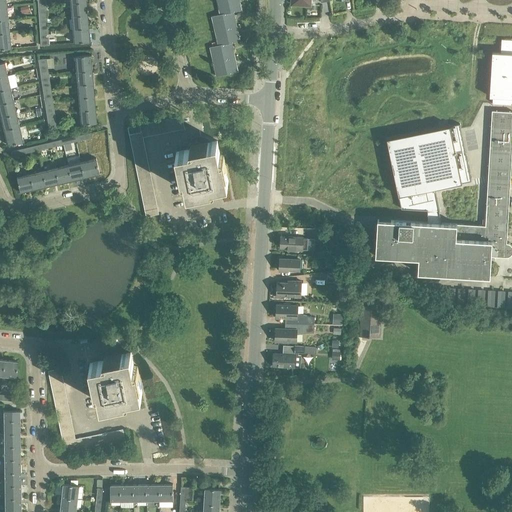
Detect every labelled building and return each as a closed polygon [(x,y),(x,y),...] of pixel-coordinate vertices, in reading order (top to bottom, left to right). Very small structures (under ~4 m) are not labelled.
[(238,5),(236,0),(222,0),(220,0),(217,1),(219,9),(222,9),(223,14),(223,15),(231,13),(242,11),(240,4),(238,5)] [(87,3),(72,5),(73,17),(88,16),(87,3)] [(0,8),(0,21),(8,20),(7,7),(0,8)] [(217,25),(218,31),(234,28),(235,28),(237,27),(235,21),(233,21),(231,13),(223,15),(223,14),(212,17),(214,26),(217,25)] [(73,17),(74,30),(89,29),(88,16),(73,17)] [(0,21),(0,34),(10,33),(8,20),(0,21)] [(236,36),(235,28),(234,28),(218,31),(215,31),(217,40),(220,40),(221,45),(221,46),(229,44),(240,42),(239,35),(236,36)] [(90,42),(89,29),(74,30),(75,43),(74,43),(74,44),(91,42),(90,42)] [(10,33),(0,34),(0,50),(12,49),(12,48),(10,33)] [(493,53),(490,97),(493,97),(493,104),(511,105),(511,40),(502,40),(501,53),(493,53)] [(231,52),(229,44),(221,46),(221,45),(210,48),(212,57),(215,56),(216,62),(233,58),(233,59),(235,58),(234,51),(231,52)] [(78,73),(93,72),(91,57),(92,57),(92,56),(76,57),(76,58),(78,73)] [(234,66),(233,59),(233,58),(216,62),(214,62),(216,71),(218,71),(220,76),(220,77),(238,72),(237,66),(234,66)] [(39,60),(40,68),(44,67),(44,66),(48,66),(47,60),(39,60)] [(40,68),(41,74),(49,73),(48,69),(48,66),(44,66),(44,67),(40,68)] [(78,73),(79,86),(94,85),(93,72),(78,73)] [(8,76),(0,78),(0,91),(11,89),(8,76)] [(95,98),(94,85),(79,86),(80,99),(95,98)] [(0,91),(0,104),(14,102),(11,89),(0,91)] [(80,99),(81,112),(96,111),(95,98),(80,99)] [(14,102),(0,104),(0,109),(2,118),(17,114),(14,102)] [(96,111),(81,112),(82,124),(81,125),(98,124),(98,123),(97,123),(96,111)] [(508,245),(507,245),(511,154),(511,112),(492,111),(486,226),(442,224),(426,223),(395,221),(378,220),(376,256),(419,259),(418,273),(490,278),(492,256),(506,257),(507,257),(508,257),(509,257),(510,256),(511,255),(511,254),(511,253),(511,248),(511,249),(511,248),(511,247),(510,246),(509,246),(509,245),(508,245)] [(2,118),(5,130),(20,127),(17,114),(2,118)] [(176,118),(179,131),(185,130),(182,117),(176,118)] [(173,132),(179,131),(176,118),(170,119),(173,132)] [(167,133),(173,132),(170,119),(164,121),(167,133)] [(167,133),(164,121),(158,122),(161,134),(167,133)] [(155,136),(161,134),(158,122),(152,123),(155,136)] [(149,137),(155,136),(152,123),(146,124),(149,137)] [(146,124),(140,125),(142,132),(143,138),(149,137),(146,124)] [(471,181),(460,124),(387,138),(401,209),(427,210),(426,223),(442,224),(435,188),(471,181)] [(142,132),(140,125),(128,128),(129,135),(142,132)] [(20,127),(5,130),(8,145),(8,146),(24,142),(23,142),(20,127)] [(143,138),(142,132),(129,135),(132,145),(144,143),(143,138)] [(193,149),(176,152),(182,177),(184,176),(188,193),(212,188),(212,185),(228,182),(223,157),(221,158),(217,141),(193,146),(193,149)] [(145,149),(144,143),(132,145),(133,151),(145,149)] [(147,155),(145,149),(133,151),(134,157),(147,155)] [(148,161),(147,155),(134,157),(135,163),(148,161)] [(81,163),(85,178),(100,175),(97,159),(96,159),(96,160),(81,163)] [(149,167),(148,161),(135,163),(136,169),(149,167)] [(69,166),(72,181),(85,178),(81,163),(69,166)] [(56,169),(59,184),(72,181),(69,166),(56,169)] [(150,173),(149,167),(136,169),(138,175),(150,173)] [(43,172),(47,187),(59,184),(56,169),(43,172)] [(31,175),(34,190),(47,187),(43,172),(31,175)] [(152,178),(150,173),(138,175),(139,181),(152,178)] [(34,190),(31,175),(18,178),(18,177),(17,177),(21,193),(22,193),(34,190)] [(153,184),(152,178),(139,181),(140,187),(153,184)] [(153,184),(140,187),(141,193),(154,190),(153,184)] [(155,196),(154,190),(141,193),(143,199),(155,196)] [(156,202),(155,196),(143,199),(144,205),(156,202)] [(144,205),(145,211),(158,208),(156,202),(144,205)] [(146,217),(159,215),(158,208),(145,211),(146,217)] [(281,237),(280,249),(287,249),(287,251),(303,251),(303,250),(308,251),(308,239),(303,239),(303,238),(281,237)] [(332,256),(332,265),(346,265),(346,257),(332,256)] [(300,270),(300,260),(280,259),(280,261),(278,262),(277,268),(280,269),(280,271),(289,271),(289,270),(300,270)] [(344,283),(344,272),(327,273),(327,283),(344,283)] [(275,289),(275,298),(281,298),(281,296),(301,297),(302,282),(292,281),(292,283),(277,283),(277,289),(275,289)] [(362,297),(360,337),(380,338),(381,309),(386,309),(386,298),(362,297)] [(288,324),(314,325),(315,318),(298,314),(298,306),(291,306),(291,305),(284,304),(284,306),(277,306),(277,308),(274,307),(274,316),(276,316),(276,318),(288,318),(288,324)] [(343,314),(334,314),(334,325),(342,325),(343,314)] [(314,325),(288,324),(288,330),(276,329),(276,331),(273,331),(273,339),(276,339),(275,341),(283,342),(283,343),(289,343),(289,342),(297,342),(297,335),(314,332),(314,325)] [(107,360),(90,364),(95,388),(98,388),(102,404),(127,399),(126,397),(142,393),(137,369),(135,369),(131,352),(106,357),(107,360)] [(340,352),(333,352),(332,360),(340,360),(341,352),(340,352)] [(287,368),(292,368),(294,368),(294,355),(274,354),(273,367),(287,368)] [(4,361),(3,377),(15,378),(17,362),(16,362),(4,361)] [(48,372),(50,378),(62,375),(61,369),(48,372)] [(64,381),(62,375),(50,378),(51,384),(64,381)] [(65,387),(64,381),(51,384),(52,390),(65,387)] [(66,393),(65,387),(52,390),(53,396),(66,393)] [(67,399),(66,393),(53,396),(55,402),(67,399)] [(69,405),(67,399),(55,402),(56,407),(69,405)] [(70,411),(69,405),(56,407),(57,413),(70,411)] [(3,425),(19,424),(19,412),(19,411),(3,412),(3,425)] [(71,417),(70,411),(57,413),(58,419),(71,417)] [(72,423),(71,417),(58,419),(60,425),(72,423)] [(72,423),(60,425),(61,431),(74,429),(72,423)] [(19,424),(3,425),(3,437),(19,437),(19,424)] [(75,435),(74,429),(61,431),(62,437),(75,435)] [(126,443),(123,430),(117,431),(120,444),(126,443)] [(120,444),(117,431),(111,433),(114,445),(120,444)] [(105,434),(108,446),(114,445),(111,433),(105,434)] [(105,434),(99,435),(102,448),(108,446),(105,434)] [(75,435),(62,437),(66,455),(76,440),(75,435)] [(93,436),(96,449),(102,448),(99,435),(93,436)] [(93,436),(87,437),(90,450),(96,449),(93,436)] [(19,450),(19,437),(3,437),(3,450),(19,450)] [(84,451),(90,450),(87,437),(81,439),(84,451)] [(81,439),(76,440),(66,455),(84,451),(81,439)] [(19,450),(3,450),(4,463),(20,462),(19,450)] [(20,462),(4,463),(4,475),(20,475),(20,462)] [(20,475),(4,475),(4,488),(20,488),(20,475)] [(64,487),(63,498),(78,500),(79,487),(80,487),(80,486),(63,485),(64,485),(64,487)] [(121,501),(121,486),(111,486),(111,485),(111,502),(112,502),(112,501),(121,501)] [(134,501),(147,501),(147,485),(134,486),(134,501)] [(160,485),(147,485),(147,501),(160,501),(160,485)] [(172,485),(160,485),(160,501),(173,501),(173,485),(172,485)] [(134,486),(121,486),(121,501),(134,501),(134,486)] [(20,488),(4,488),(4,500),(20,500),(20,488)] [(181,488),(181,502),(192,502),(193,488),(181,488)] [(205,490),(204,505),(220,506),(221,490),(205,489),(205,490)] [(70,511),(76,511),(78,500),(63,498),(61,511),(70,511)] [(20,511),(20,500),(4,500),(4,511),(20,511)]
